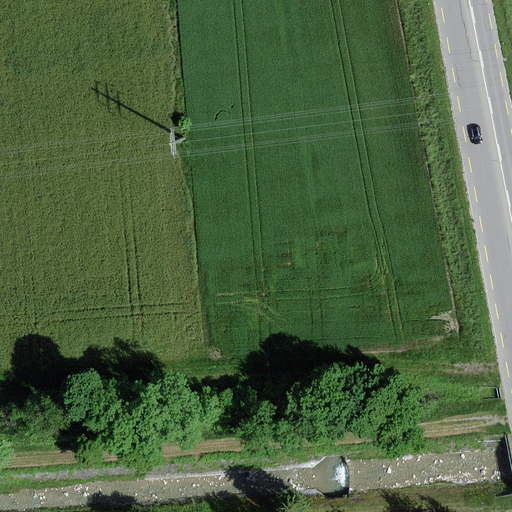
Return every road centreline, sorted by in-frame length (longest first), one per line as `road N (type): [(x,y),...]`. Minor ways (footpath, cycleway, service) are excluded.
road 1 (track): [(0,462),(511,419)]
road 2 (track): [(0,397),(511,372)]
road 3 (primary): [(469,0),(511,224)]
